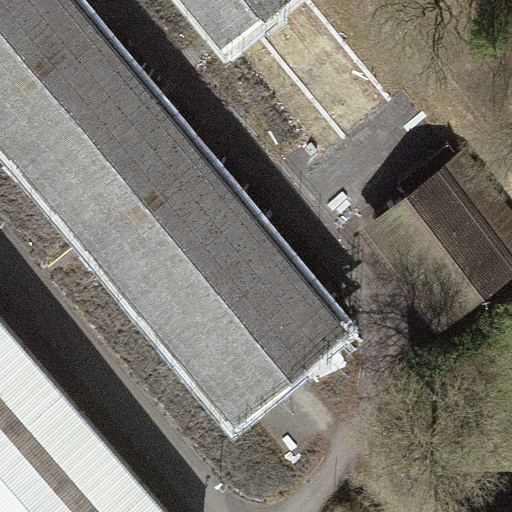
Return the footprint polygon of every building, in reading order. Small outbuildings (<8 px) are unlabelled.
[(0,0),(0,78),(76,16),(62,0),(0,0)] [(324,156),(345,139),(392,100),(309,0),(194,0),(215,25),(229,41),(309,138),(324,156)] [(0,111),(0,114),(93,225),(186,148),(92,35),(0,111)] [(295,363),(341,325),(207,164),(109,245),(104,249),(238,411),(272,382),(295,363)] [(377,225),(445,314),(510,264),(442,175),(377,225)] [(0,511),(170,511),(0,313),(0,511)]
